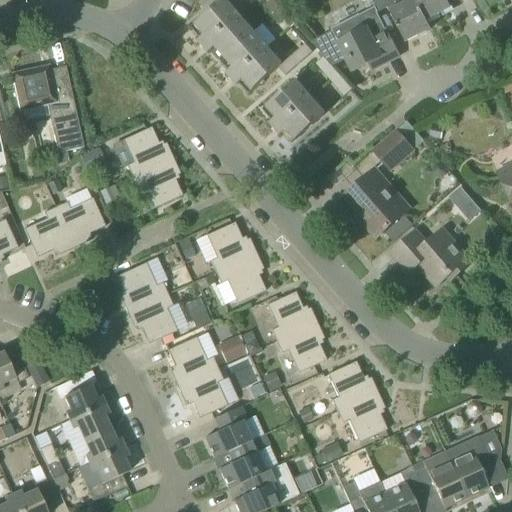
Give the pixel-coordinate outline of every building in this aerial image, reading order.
[(198,40),(203,46),(239,15),(225,0),(222,0),(221,1),(191,27),(200,38),(198,40)] [(271,0),(264,6),(272,15),(280,8),(273,0),(271,0)] [(431,29),(426,20),(426,21),(415,0),(370,0),(377,12),(388,7),(390,11),(390,12),(405,42),(431,29)] [(415,0),(426,21),(426,20),(451,8),(446,0),(415,0)] [(288,16),(280,8),(272,15),(279,24),(288,16)] [(375,10),(332,31),(353,72),(369,64),(373,71),(399,57),(375,10)] [(211,50),(220,60),(253,32),(239,15),(203,46),(208,53),(211,50)] [(253,32),(220,60),(229,71),(226,73),(231,79),(267,48),(253,32)] [(313,52),(306,44),(297,52),(304,60),(313,52)] [(249,94),(279,68),(282,65),(267,48),(231,79),(237,85),(239,83),(249,94)] [(288,60),(295,68),(304,60),(297,52),(288,60)] [(316,64),(331,82),(323,72),(331,65),(324,57),(316,64)] [(282,65),(279,68),(286,76),(295,68),(288,60),(282,65)] [(54,136),(58,154),(66,152),(84,148),(65,67),(50,71),(49,65),(11,74),(20,112),(52,105),(58,135),(54,136)] [(331,65),(323,72),(330,81),(338,74),(331,65)] [(330,81),(331,82),(337,89),(345,82),(340,75),(338,74),(330,81)] [(275,129),(311,98),(296,81),(263,110),(272,120),(269,123),(275,129)] [(337,89),(344,97),(347,95),(351,92),(353,90),(345,82),(337,89)] [(311,98),(275,129),(280,135),(283,133),(292,143),(325,115),(311,98)] [(374,151),(391,172),(425,143),(407,122),(374,151)] [(432,124),(429,137),(441,139),(444,127),(432,124)] [(123,141),(123,143),(112,148),(122,169),(127,166),(132,178),(173,159),(166,144),(160,147),(151,128),(123,141)] [(81,157),(87,171),(105,163),(99,148),(81,157)] [(58,154),(54,155),(56,166),(69,163),(66,152),(58,154)] [(180,175),(173,159),(132,178),(138,190),(144,187),(154,209),(182,196),(174,178),(180,175)] [(376,239),(385,232),(394,242),(412,226),(403,216),(410,209),(386,183),(375,170),(345,197),(366,222),(364,225),(376,239)] [(511,171),(500,178),(511,201),(511,171)] [(47,185),(52,196),(62,191),(57,180),(47,185)] [(100,193),(104,202),(118,195),(114,186),(100,193)] [(461,188),(449,199),(453,204),(466,193),(461,188)] [(55,208),(74,249),(89,242),(86,236),(105,227),(92,199),(69,209),(66,203),(55,208)] [(46,219),(23,230),(37,258),(55,250),(58,256),(74,249),(55,208),(44,213),(46,219)] [(0,264),(2,263),(0,259),(0,256),(18,248),(5,220),(0,221),(0,264)] [(206,236),(216,259),(210,262),(215,273),(256,254),(249,239),(243,242),(234,223),(206,236)] [(447,279),(461,296),(469,289),(457,277),(473,263),(444,230),(427,244),(416,232),(390,254),(408,275),(417,267),(436,288),(447,279)] [(178,243),(185,260),(195,256),(188,239),(178,243)] [(236,301),(237,304),(265,292),(257,273),(263,270),(256,254),(215,273),(220,284),(216,286),(225,306),(236,301)] [(119,298),(126,313),(167,295),(162,284),(156,287),(145,264),(117,276),(126,295),(119,298)] [(174,276),(179,287),(188,282),(183,272),(174,276)] [(212,275),(196,282),(199,290),(215,283),(212,275)] [(295,293),(267,306),(277,329),(271,331),(276,343),(317,324),(310,309),(304,311),(295,293)] [(172,307),(167,295),(126,313),(134,329),(140,326),(148,345),(177,332),(167,310),(172,307)] [(199,299),(185,306),(191,319),(194,318),(197,323),(208,317),(199,299)] [(317,324),(276,343),(281,355),(288,352),(297,374),(326,361),(318,342),(324,340),(317,324)] [(223,343),(232,361),(246,355),(237,336),(223,343)] [(206,360),(196,338),(167,351),(176,370),(170,372),(177,388),(217,369),(212,358),(206,360)] [(259,350),(255,341),(244,345),(244,346),(249,356),(250,356),(250,354),(259,350)] [(17,383),(28,378),(18,355),(7,360),(3,353),(0,354),(0,390),(6,388),(4,384),(15,379),(17,383)] [(48,382),(38,362),(26,367),(36,388),(48,382)] [(336,412),(377,393),(370,378),(364,381),(355,362),(327,375),(338,399),(331,401),(336,412)] [(217,369),(177,388),(184,403),(190,401),(199,419),(227,406),(217,384),(223,381),(217,369)] [(270,392),(281,387),(275,373),(263,378),(270,392)] [(69,421),(104,405),(100,397),(96,399),(90,386),(82,389),(77,378),(55,389),(59,399),(64,397),(70,411),(65,413),(69,421)] [(247,388),(252,400),(264,395),(259,383),(247,388)] [(377,393),(336,412),(342,425),(348,422),(358,444),(387,430),(378,412),(384,409),(377,393)] [(468,405),(466,410),(468,415),(473,417),(479,415),(481,410),(478,404),(473,402),(468,405)] [(108,414),(104,405),(69,421),(73,430),(77,427),(83,441),(109,429),(104,416),(108,414)] [(213,420),(218,432),(204,439),(214,459),(228,452),(250,442),(250,441),(240,419),(245,417),(241,407),(213,420)] [(298,412),(303,424),(312,420),(307,408),(298,412)] [(9,424),(0,428),(0,430),(4,440),(15,435),(10,425),(9,424)] [(115,442),(109,429),(83,441),(89,454),(85,456),(89,464),(124,448),(120,439),(115,442)] [(491,430),(444,452),(449,463),(465,499),(488,489),(479,470),(498,461),(500,450),(491,430)] [(265,474),(265,473),(256,454),(270,447),(265,435),(250,441),(250,442),(228,452),(233,463),(219,470),(228,490),(242,484),(265,474)] [(337,444),(320,451),(321,454),(315,457),(318,465),(325,462),(326,464),(342,456),(337,444)] [(39,450),(44,459),(54,454),(50,445),(39,450)] [(128,457),(124,448),(89,464),(78,469),(88,491),(93,502),(126,486),(121,476),(129,472),(123,459),(128,457)] [(44,459),(48,469),(59,464),(54,454),(44,459)] [(411,467),(412,468),(424,496),(435,491),(443,509),(444,509),(465,499),(449,463),(427,473),(422,462),(411,467)] [(237,511),(262,511),(298,496),(284,464),(265,473),(265,474),(242,484),(247,495),(233,501),(237,511)] [(38,467),(29,471),(35,485),(45,480),(38,467)] [(412,468),(379,483),(391,511),(417,511),(414,504),(426,498),(424,496),(412,468)] [(64,475),(53,480),(58,492),(70,486),(64,475)] [(45,480),(35,485),(33,486),(36,491),(22,497),(20,492),(13,495),(20,511),(46,511),(45,509),(56,503),(45,480)] [(342,488),(352,511),(391,511),(379,483),(379,484),(378,483),(358,492),(354,483),(342,488)] [(20,511),(13,495),(3,499),(6,504),(0,506),(0,511),(20,511)]
